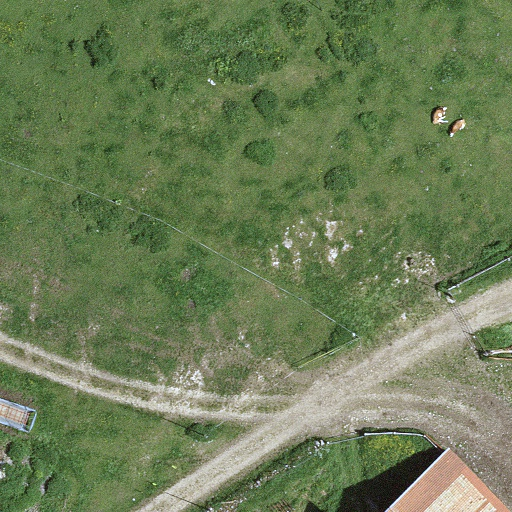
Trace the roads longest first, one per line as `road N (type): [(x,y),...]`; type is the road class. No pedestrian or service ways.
road 1 (track): [(511,300),(314,407),(174,511)]
road 2 (track): [(314,407),(60,366),(0,336)]
